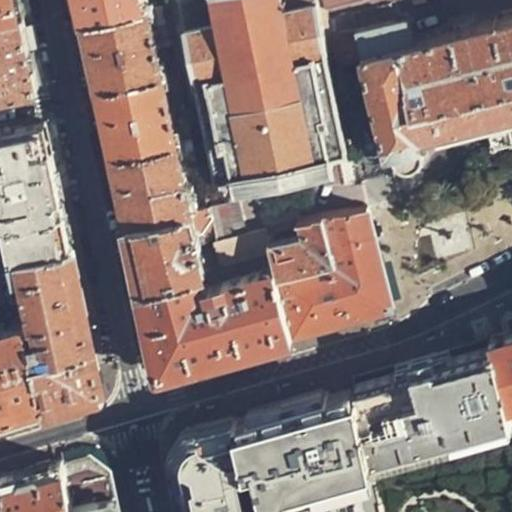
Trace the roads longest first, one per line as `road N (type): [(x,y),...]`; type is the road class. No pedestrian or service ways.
road 1 (residential): [(136,415),(418,327),(511,278)]
road 2 (residential): [(136,415),(67,99)]
road 3 (unknown): [(429,365),(342,393),(384,511)]
road 4 (unknown): [(468,511),(429,365)]
road 5 (residential): [(0,454),(136,415)]
